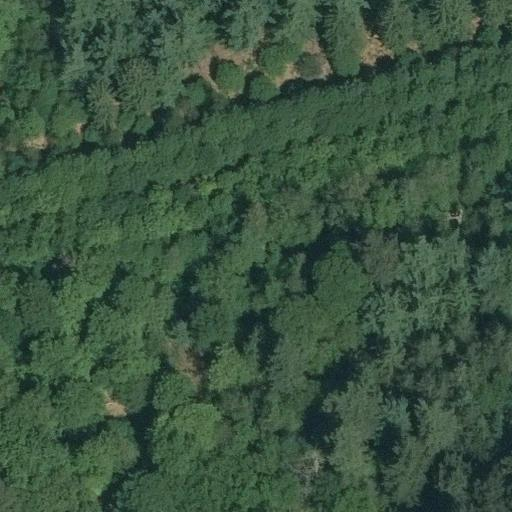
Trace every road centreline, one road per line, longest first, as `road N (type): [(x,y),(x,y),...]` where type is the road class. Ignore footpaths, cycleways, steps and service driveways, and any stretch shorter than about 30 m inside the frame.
road 1 (unclassified): [(511,97),(0,241)]
road 2 (track): [(0,354),(62,511)]
